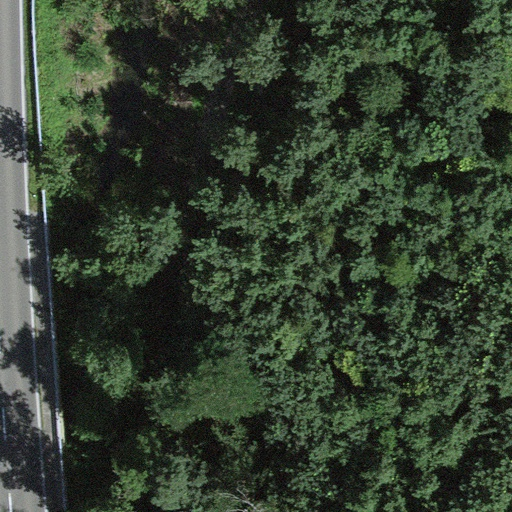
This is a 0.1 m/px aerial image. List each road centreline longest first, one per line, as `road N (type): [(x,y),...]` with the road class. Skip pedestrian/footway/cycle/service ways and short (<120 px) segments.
road 1 (track): [(4,492),(160,318),(198,81),(243,0)]
road 2 (secondary): [(6,511),(0,347)]
